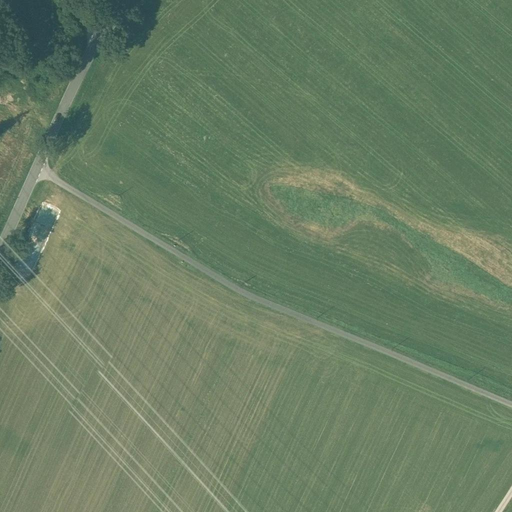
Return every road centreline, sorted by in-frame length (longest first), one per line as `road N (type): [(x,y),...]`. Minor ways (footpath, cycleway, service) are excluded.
road 1 (residential): [(511,397),(258,297),(37,170)]
road 2 (secondary): [(37,170),(94,41)]
